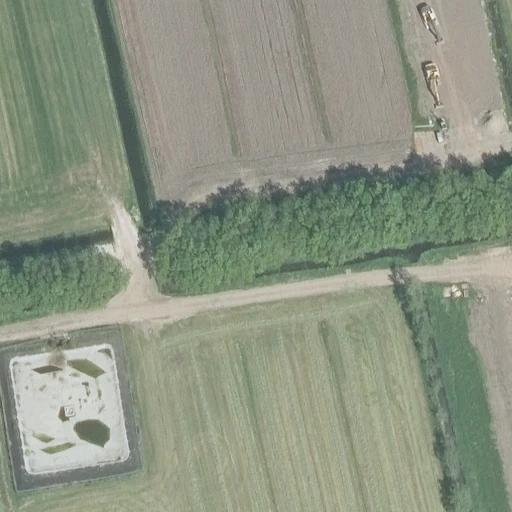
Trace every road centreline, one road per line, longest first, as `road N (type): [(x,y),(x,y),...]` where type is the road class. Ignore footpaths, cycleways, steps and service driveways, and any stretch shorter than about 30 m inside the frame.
road 1 (track): [(139,311),(156,236),(198,201),(511,147)]
road 2 (track): [(0,333),(430,273)]
